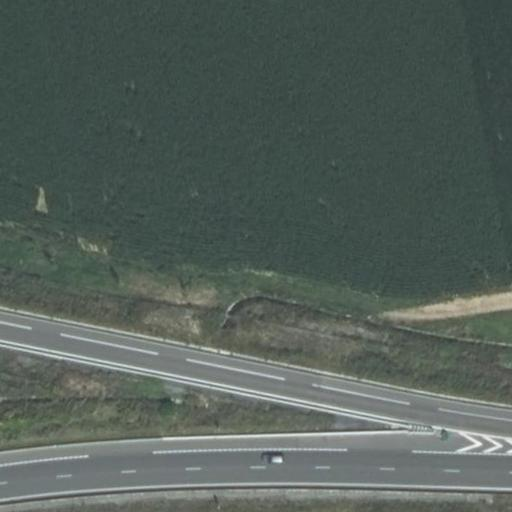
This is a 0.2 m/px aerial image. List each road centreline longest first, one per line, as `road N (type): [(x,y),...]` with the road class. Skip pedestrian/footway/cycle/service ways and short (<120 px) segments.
road 1 (motorway): [(511,423),(0,326)]
road 2 (motorway): [(511,467),(241,463),(0,479)]
road 3 (track): [(391,321),(511,303)]
